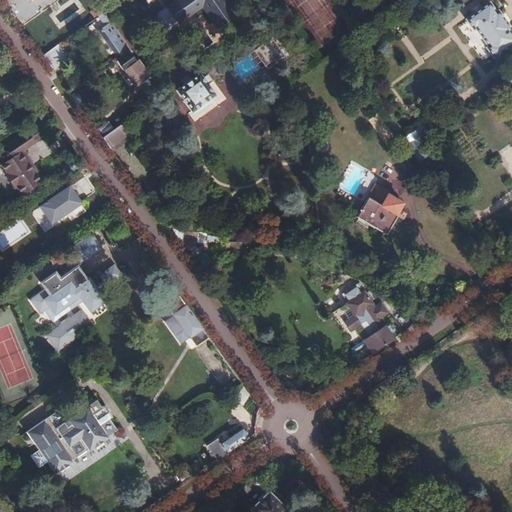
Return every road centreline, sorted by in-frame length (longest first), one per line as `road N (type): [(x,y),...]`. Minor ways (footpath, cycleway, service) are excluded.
road 1 (residential): [(0,21),(290,426)]
road 2 (residential): [(511,273),(290,426)]
road 3 (unknown): [(0,438),(67,387),(89,381),(110,399),(165,483)]
road 4 (residential): [(290,426),(167,511)]
